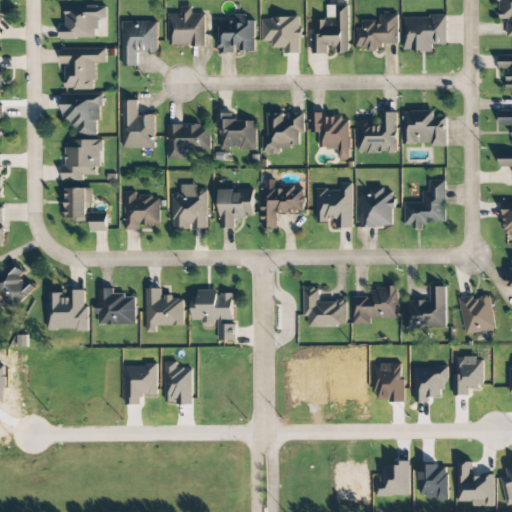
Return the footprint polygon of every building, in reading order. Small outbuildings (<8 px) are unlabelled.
[(511,0),(498,0),(499,20),(506,20),(507,37),(511,37),(511,0)] [(348,5),(326,5),(327,20),(316,20),(316,35),(312,35),(312,54),(327,54),(327,47),(336,47),(337,54),(349,54),(348,5)] [(97,38),(96,19),(106,19),(106,6),(65,7),(66,25),(61,25),(61,39),(97,38)] [(169,14),(168,46),(205,46),(205,14),(191,14),(191,7),(181,7),(181,14),(169,14)] [(254,21),(246,21),(246,14),(234,14),(234,20),(219,20),(219,54),(236,54),(236,52),(255,52),(254,21)] [(356,50),(383,50),(383,44),(398,44),(398,14),(378,14),(378,21),(362,21),(362,29),(356,29),(356,50)] [(402,17),(403,52),(432,52),(432,45),(447,44),(446,17),(402,17)] [(300,54),(299,18),(261,19),(262,42),(271,42),(272,49),(281,49),(281,54),(300,54)] [(157,22),(122,22),(122,66),(137,66),(137,53),(157,53),(157,22)] [(95,63),(106,63),(106,48),(61,49),(61,65),(66,64),(66,90),(95,89),(95,63)] [(511,54),(498,55),(498,69),(506,69),(506,93),(511,92),(511,54)] [(63,125),(76,125),(77,135),(97,135),(96,121),(102,121),(101,94),(62,95),(63,125)] [(155,148),(155,115),(138,115),(138,100),(123,100),(123,148),(155,148)] [(511,110),(499,111),(499,126),(511,126),(511,147),(511,146),(511,110)] [(447,117),(434,117),(434,111),(403,111),(404,146),(447,145),(447,117)] [(256,150),(256,121),(231,120),(231,114),(216,113),(216,129),(220,129),(220,149),(256,150)] [(303,113),(267,114),(268,136),(262,136),(263,154),(280,154),(280,148),(299,147),(298,133),(304,133),(303,113)] [(319,149),(337,149),(337,160),(349,160),(349,118),(325,118),(325,113),(311,113),(311,132),(319,133),(319,149)] [(357,121),(357,153),(397,152),(396,113),(379,113),(379,120),(357,121)] [(168,125),(167,160),(184,160),(184,150),(209,150),(210,126),(168,125)] [(64,140),(65,181),(83,180),(83,176),(100,176),(100,140),(64,140)] [(500,168),(511,167),(511,152),(499,153),(500,168)] [(263,229),(277,229),(276,213),(303,213),(303,188),(276,188),(276,180),(262,180),(263,229)] [(404,203),(404,226),(446,225),(445,181),(428,181),(429,192),(422,192),(422,203),(404,203)] [(352,183),(340,183),(340,189),(316,189),(316,221),(336,221),(336,229),(352,229),(352,183)] [(206,229),(207,190),(197,190),(197,185),(181,185),(181,194),(172,194),(172,229),(191,229),(206,229)] [(394,227),(393,193),(385,193),(384,187),(370,188),(370,193),(360,193),(361,228),(394,227)] [(92,188),(63,189),(63,218),(88,218),(87,203),(92,203),(92,188)] [(219,190),(220,229),(235,228),(234,218),(254,218),(253,189),(219,190)] [(125,231),(139,230),(139,226),(160,225),(159,197),(136,197),(136,192),(125,192),(125,231)] [(511,202),(503,202),(502,235),(511,235),(511,202)] [(91,232),(107,231),(106,215),(90,215),(91,232)] [(35,290),(21,276),(24,273),(13,262),(0,274),(0,294),(14,309),(35,290)] [(445,287),(430,287),(430,301),(405,301),(405,330),(446,329),(445,287)] [(98,325),(135,325),(135,298),(125,298),(125,294),(114,294),(114,289),(98,288),(98,325)] [(309,327),(347,327),(346,301),(319,301),(319,288),(303,288),(304,317),(309,317),(309,327)] [(352,298),(353,325),(371,325),(371,319),(398,319),(397,288),(369,288),(369,298),(352,298)] [(146,333),(155,333),(155,326),(183,326),(183,298),(161,298),(161,289),(146,289),(146,333)] [(87,290),(68,290),(68,293),(47,293),(47,330),(86,330),(87,290)] [(234,294),(217,294),(217,292),(191,292),(192,321),(218,321),(218,341),(234,341),(234,294)] [(496,329),(489,296),(473,299),(472,296),(458,299),(466,335),(496,329)] [(483,358),(455,358),(455,396),(469,396),(469,388),(484,388),(483,358)] [(165,362),(165,402),(176,402),(176,405),(193,405),(192,369),(177,369),(177,362),(165,362)] [(157,396),(158,366),(125,365),(125,405),(140,405),(141,396),(157,396)] [(409,461),(402,462),(402,466),(382,466),(382,481),(376,481),(376,497),(410,496),(409,461)] [(457,502),(472,502),(472,507),(494,507),(494,475),(473,475),(473,462),(457,462),(457,502)] [(501,478),(506,506),(511,505),(511,466),(506,468),(508,476),(501,478)]
